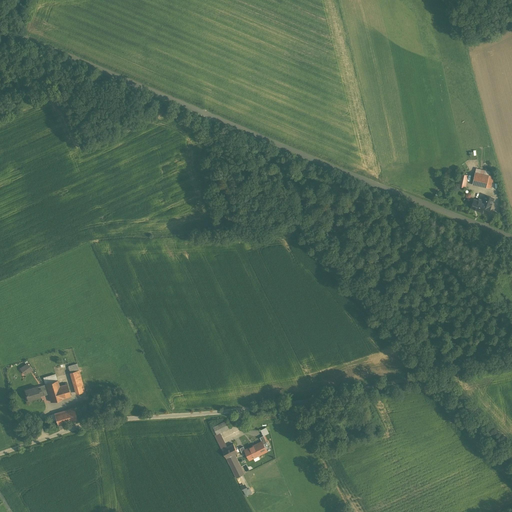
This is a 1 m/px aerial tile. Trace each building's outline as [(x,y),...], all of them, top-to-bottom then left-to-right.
[(480,169),(476,169),(472,184),(490,188),(493,176),(491,176),(492,173),(491,172),(480,169)] [(468,175),(461,173),(458,186),(465,188),(468,175)] [(485,195),(482,202),(491,206),(494,198),(485,195)] [(482,202),(474,199),(471,208),(487,214),(491,206),(482,202)] [(28,363),(20,368),(25,374),(32,369),(28,363)] [(68,366),(70,372),(79,370),(77,364),(68,366)] [(70,372),(70,373),(76,394),(85,392),(79,370),(70,372)] [(59,386),(55,374),(44,377),(46,384),(49,393),(51,401),(63,398),(71,395),(67,383),(59,386)] [(46,384),(37,386),(25,390),(26,395),(27,394),(29,399),(40,396),(49,393),(46,384)] [(74,407),(54,413),(58,425),(78,419),(74,407)] [(226,420),(213,426),(217,434),(219,433),(229,427),(226,420)] [(219,433),(217,434),(214,435),(220,445),(224,443),(219,433)] [(239,440),(222,449),(226,458),(227,458),(236,477),(243,474),(245,473),(238,460),(241,459),(239,455),(243,453),(241,450),(244,449),(244,448),(253,443),(249,435),(239,440)] [(262,441),(254,445),(253,443),(244,448),(244,449),(249,459),(259,455),(258,455),(267,451),(262,441)]
